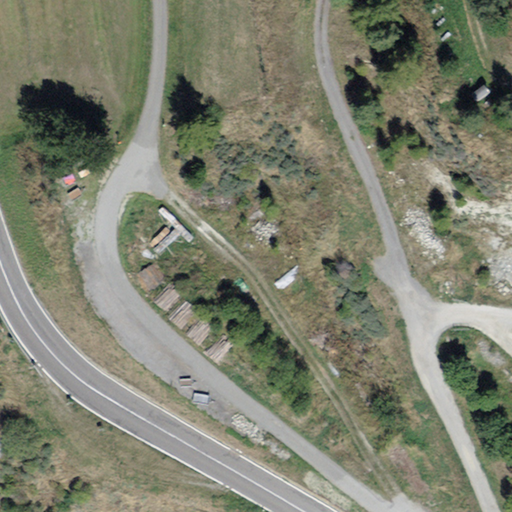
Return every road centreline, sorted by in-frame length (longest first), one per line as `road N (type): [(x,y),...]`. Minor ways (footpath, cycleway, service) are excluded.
road 1 (unclassified): [(386,511),(189,354),(118,279),(107,229),(151,114),(159,0)]
road 2 (track): [(488,511),(320,70),(326,0)]
road 3 (track): [(411,511),(239,272),(134,163)]
road 4 (primary): [(303,511),(75,373),(27,321),(0,255)]
